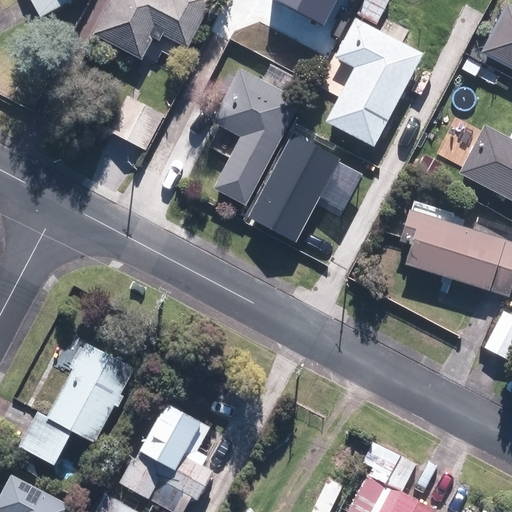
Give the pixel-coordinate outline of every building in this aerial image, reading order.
[(73,0),(30,0),(40,18),(73,0)] [(111,0),(93,35),(140,60),(157,30),(186,45),(210,0),(111,0)] [(274,0),(323,24),(335,0),(274,0)] [(511,7),(506,4),(480,53),(511,69),(511,7)] [(372,147),(421,54),(355,19),(335,56),(355,66),(325,123),(372,147)] [(213,189),(245,206),(300,102),(240,71),(213,122),(241,136),(213,189)] [(162,117),(123,96),(105,129),(144,150),(162,117)] [(421,114),(402,104),(387,131),(406,142),(421,114)] [(511,141),(483,126),(458,174),(511,202),(511,141)] [(292,134),(247,218),(296,243),(340,159),(292,134)] [(410,244),(404,264),(508,297),(511,284),(511,244),(409,212),(400,241),(410,244)] [(510,364),(511,360),(511,312),(503,308),(481,349),(510,364)] [(95,441),(133,369),(86,345),(48,419),(37,413),(20,447),(53,464),(71,429),(95,441)] [(206,432),(162,407),(120,483),(172,511),(181,511),(190,498),(195,501),(211,472),(200,466),(206,456),(196,450),(206,432)] [(376,473),(388,449),(371,441),(360,465),(376,473)] [(418,466),(397,455),(388,474),(409,484),(418,466)] [(69,511),(72,507),(10,476),(0,496),(0,511),(69,511)] [(433,511),(370,476),(349,511),(433,511)] [(133,511),(106,495),(95,511),(133,511)]
